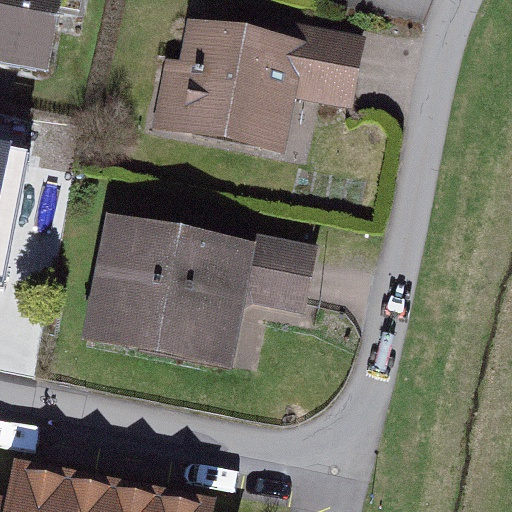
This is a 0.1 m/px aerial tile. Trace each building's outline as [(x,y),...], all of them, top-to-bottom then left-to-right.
[(82,0),(80,0),(0,0),(0,89),(64,101),(82,0)] [(178,76),(162,153),(307,184),(319,125),(365,134),(380,59),(259,34),(255,54),(199,42),(191,79),(178,76)] [(44,182),(0,173),(0,316),(19,320),(44,182)] [(217,266),(119,249),(96,377),(242,403),(246,378),(265,381),(274,330),(318,338),(330,264),(221,245),(217,266)] [(132,511),(30,492),(26,511),(132,511)]
